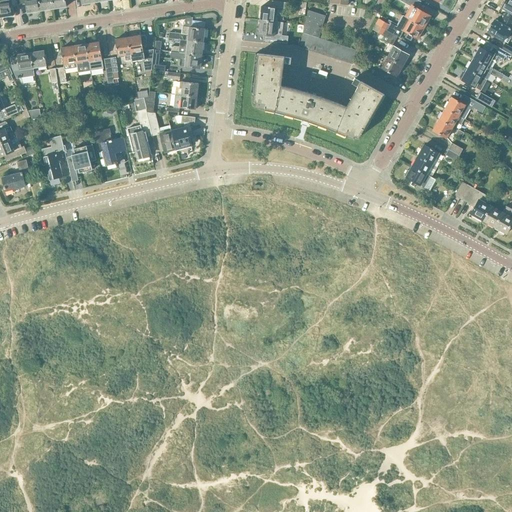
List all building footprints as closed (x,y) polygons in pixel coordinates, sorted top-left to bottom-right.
[(0,0),(0,17),(11,15),(8,1),(3,1),(3,0),(0,0)] [(40,11),(38,0),(25,0),(27,13),(40,11)] [(38,0),(40,11),(53,9),(51,0),(38,0)] [(51,0),(53,9),(66,7),(65,0),(51,0)] [(422,1),(419,0),(401,0),(404,1),(412,5),(405,16),(424,27),(431,15),(418,8),(422,1)] [(511,21),(511,0),(505,0),(501,8),(507,11),(504,16),(511,21)] [(260,20),(276,22),(277,8),(286,9),(286,2),(272,1),(272,2),(273,2),(272,7),(262,6),(260,20)] [(308,17),(305,16),(303,33),(309,35),(315,37),(318,38),(326,16),(309,10),(308,17)] [(376,24),(398,36),(400,38),(404,31),(417,38),(424,27),(405,16),(403,15),(396,27),(391,23),(390,25),(379,19),(376,24)] [(511,21),(504,16),(500,23),(494,20),(488,32),(503,41),(506,34),(508,35),(511,30),(511,21)] [(188,40),(203,42),(205,28),(191,27),(193,18),(187,18),(186,26),(182,26),(182,32),(170,31),(169,38),(188,40)] [(274,36),(276,22),(260,20),(259,34),(269,35),(268,41),(282,43),(283,37),(274,36)] [(398,36),(376,24),(373,29),(384,36),(382,39),(393,45),(398,36)] [(299,46),(305,48),(309,35),(303,33),(299,46)] [(152,70),(153,63),(153,58),(153,54),(154,50),(144,51),(142,43),(147,42),(146,35),(128,38),(131,54),(131,59),(132,61),(143,59),(145,71),(152,70)] [(311,50),(315,37),(309,35),(305,48),(311,50)] [(317,52),(321,39),(318,38),(315,37),(311,50),(317,52)] [(131,59),(131,54),(128,38),(116,40),(118,57),(119,57),(119,55),(124,54),(125,56),(125,60),(131,59)] [(317,52),(323,54),(327,40),(321,39),(317,52)] [(202,55),(203,42),(188,40),(187,53),(202,55)] [(329,55),(333,42),(327,40),(323,54),(329,55)] [(104,68),(100,42),(87,44),(91,70),(104,68)] [(335,57),(339,44),(333,42),(329,55),(335,57)] [(474,57),(473,58),(487,66),(487,65),(490,59),(496,63),(498,58),(504,61),(506,59),(509,60),(511,54),(502,49),(492,43),(487,51),(479,47),(477,51),(475,51),(472,55),(474,57)] [(502,49),(511,54),(511,47),(505,43),(502,49)] [(87,44),(74,46),(78,72),(91,70),(87,44)] [(335,57),(341,59),(345,46),(339,44),(335,57)] [(409,54),(393,45),(390,50),(392,51),(388,57),(403,65),(409,54)] [(65,69),(77,67),(74,46),(61,48),(64,66),(58,67),(60,82),(67,81),(65,69)] [(341,59),(347,61),(351,48),(345,46),(341,59)] [(353,63),(356,57),(360,51),(351,48),(347,61),(353,63)] [(153,63),(152,70),(165,71),(166,71),(166,65),(159,64),(161,49),(156,49),(154,49),(154,50),(153,54),(153,58),(153,63)] [(31,53),(34,68),(47,66),(44,51),(31,53)] [(187,53),(180,52),(171,51),(170,58),(186,60),(185,66),(200,68),(202,55),(187,53)] [(18,55),(20,70),(34,68),(31,53),(18,55)] [(275,114),(286,116),(293,118),(303,121),(309,123),(319,126),(328,129),(336,133),(345,137),(347,134),(355,138),(356,136),(359,137),(364,128),(367,130),(386,95),(361,81),(361,82),(355,78),(352,83),(358,86),(347,107),(329,100),(310,93),(295,89),(281,85),(283,62),(290,62),(291,57),(284,57),(284,56),(256,53),(251,92),(255,93),(254,102),(256,102),(255,106),(265,108),(265,111),(275,114)] [(403,65),(388,57),(386,56),(384,61),(386,62),(382,68),(397,76),(403,65)] [(356,57),(353,63),(365,69),(368,64),(356,57)] [(511,79),(487,65),(487,66),(473,58),(467,69),(487,79),(490,73),(511,85),(511,79)] [(113,73),(110,59),(105,60),(108,83),(114,82),(113,73)] [(0,72),(10,68),(9,61),(8,61),(0,64),(0,72)] [(11,74),(13,74),(10,68),(0,72),(0,78),(7,76),(10,80),(13,79),(11,74)] [(58,81),(56,68),(49,69),(52,82),(58,81)] [(480,90),(487,79),(467,69),(461,79),(475,87),(480,90)] [(175,94),(197,96),(198,84),(181,82),(180,88),(176,87),(175,94)] [(148,90),(138,92),(139,99),(149,97),(148,90)] [(491,106),(495,100),(479,92),(476,98),(491,106)] [(175,94),(174,99),(173,107),(196,109),(197,96),(175,94)] [(459,116),(464,119),(470,108),(472,109),(473,107),(482,112),(485,106),(463,94),(459,102),(451,97),(445,108),(459,116)] [(0,104),(0,119),(12,114),(27,108),(25,103),(16,106),(15,104),(5,109),(3,103),(0,104)] [(452,127),(455,121),(461,125),(464,119),(459,116),(445,108),(439,119),(452,127)] [(38,109),(28,111),(31,118),(34,118),(40,117),(39,113),(38,109)] [(153,136),(146,109),(137,111),(140,123),(141,125),(128,128),(130,135),(134,152),(136,152),(138,158),(151,155),(147,137),(153,136)] [(153,136),(161,134),(155,112),(147,112),(146,109),(153,136)] [(446,138),(452,127),(439,119),(433,130),(446,138)] [(0,143),(10,140),(5,129),(9,127),(7,121),(0,123),(0,143)] [(172,131),(176,148),(186,145),(186,146),(192,145),(190,138),(193,137),(191,130),(188,131),(187,127),(172,131)] [(165,133),(161,134),(166,151),(176,148),(172,131),(171,128),(164,130),(165,133)] [(123,137),(111,140),(109,129),(94,132),(99,150),(103,149),(107,165),(118,163),(115,153),(127,150),(123,137)] [(458,129),(455,134),(461,137),(464,133),(458,129)] [(511,137),(508,135),(503,141),(510,147),(511,144),(511,137)] [(12,145),(10,140),(0,143),(0,156),(0,157),(7,154),(9,160),(21,155),(22,158),(28,155),(24,146),(21,146),(20,142),(12,145)] [(448,149),(459,155),(462,149),(452,143),(448,149)] [(419,156),(432,164),(435,158),(439,159),(441,154),(424,145),(419,156)] [(60,160),(67,158),(64,146),(56,148),(58,154),(45,157),(50,180),(64,177),(60,160)] [(456,160),(459,155),(448,149),(445,154),(456,160)] [(89,152),(67,158),(71,171),(79,169),(80,173),(93,170),(89,152)] [(413,166),(430,176),(432,177),(438,167),(432,164),(419,156),(413,166)] [(24,176),(31,175),(27,160),(18,162),(20,173),(2,177),(6,191),(27,186),(24,176)] [(511,178),(511,169),(506,165),(502,170),(511,178)] [(424,187),(430,176),(413,166),(410,171),(408,170),(405,176),(424,187)] [(461,195),(467,184),(462,181),(456,192),(461,195)] [(473,187),(467,184),(461,195),(467,198),(473,187)] [(471,213),(483,220),(490,206),(483,202),(487,195),(478,190),(473,187),(467,198),(472,201),(470,203),(475,206),(471,213)] [(511,208),(506,205),(502,213),(495,227),(507,233),(511,223),(511,218),(510,217),(511,213),(511,208)] [(495,227),(502,213),(490,206),(483,220),(495,227)]
